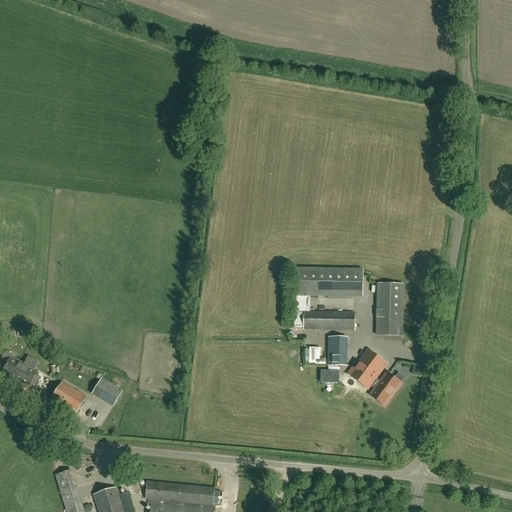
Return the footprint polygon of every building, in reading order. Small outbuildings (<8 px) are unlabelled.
[(363,270),(296,269),(296,296),(362,297),(363,270)] [(378,284),(377,335),(402,336),(403,284),(378,284)] [(355,330),(355,313),(303,312),(303,330),(355,330)] [(347,338),(329,338),(328,366),(346,366),(347,338)] [(356,370),(350,377),(368,390),(371,386),(376,379),(386,365),(368,351),(354,369),(356,370)] [(6,352),(0,362),(0,370),(4,372),(3,374),(28,388),(30,386),(35,388),(40,378),(35,375),(37,372),(34,371),(39,362),(28,356),(23,365),(11,358),(12,356),(6,352)] [(375,390),(371,396),(384,406),(394,393),(396,389),(398,391),(403,384),(387,373),(381,382),(376,379),(371,386),(375,390)] [(123,391),(102,379),(95,390),(116,402),(123,391)] [(76,415),(87,397),(62,383),(52,401),(76,415)] [(84,511),(72,471),(55,476),(66,511),(84,511)] [(148,482),(146,500),(149,500),(148,504),(151,504),(150,511),(212,511),(213,510),(215,511),(215,507),(213,507),(213,506),(213,505),(218,505),(219,491),(214,491),(215,489),(148,482)] [(124,511),(117,488),(94,495),(98,511),(124,511)]
